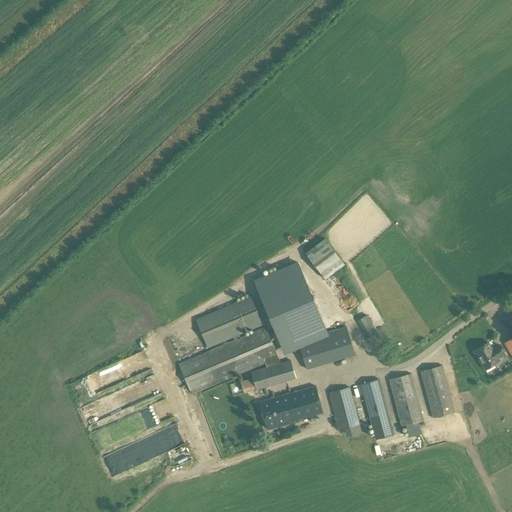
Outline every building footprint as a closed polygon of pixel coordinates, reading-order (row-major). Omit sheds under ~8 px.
[(344,264),(324,238),(305,253),(324,279),(344,264)] [(253,281),(280,344),(325,325),(298,262),(253,281)] [(207,347),(263,324),(251,296),(196,319),(207,347)] [(377,331),(367,315),(357,321),(367,337),(377,331)] [(306,369),(355,355),(346,326),(307,338),(309,342),(299,345),(306,369)] [(280,363),(265,327),(178,364),(191,394),(265,363),(267,367),(251,372),(256,390),(296,378),(291,360),(280,363)] [(492,349),(488,342),(474,351),(485,370),(500,361),(498,358),(505,354),(499,345),(492,349)] [(433,415),(454,409),(442,362),(420,368),(433,415)] [(128,467),(185,446),(165,392),(154,389),(151,380),(153,375),(151,370),(78,397),(76,397),(86,424),(99,428),(115,422),(117,423),(118,418),(138,410),(137,413),(143,428),(140,436),(129,432),(126,440),(114,445),(117,453),(123,455),(122,460),(129,462),(128,467)] [(401,424),(423,418),(410,371),(389,377),(401,424)] [(393,435),(379,379),(358,385),(361,395),(364,394),(375,440),(393,435)] [(268,430),(284,426),(283,423),(323,412),(315,386),(260,402),(267,428),(268,430)] [(339,430),(359,425),(350,387),(330,392),(339,430)] [(251,446),(259,444),(257,436),(249,438),(251,446)]
